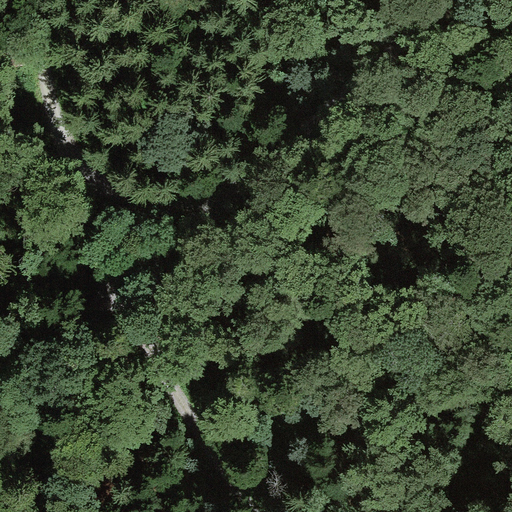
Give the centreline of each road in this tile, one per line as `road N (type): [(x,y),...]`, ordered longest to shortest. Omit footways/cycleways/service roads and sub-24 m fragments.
road 1 (track): [(33,0),(40,60),(83,171),(118,301),(256,511)]
road 2 (track): [(83,171),(119,192),(238,200),(448,0)]
road 3 (track): [(0,396),(88,339),(118,301),(238,200)]
